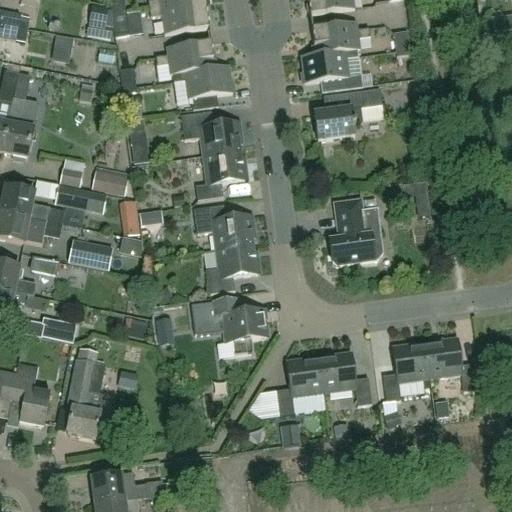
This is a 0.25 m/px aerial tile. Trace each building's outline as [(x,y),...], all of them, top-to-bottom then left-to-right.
[(108,0),(110,11),(111,18),(125,16),(123,0),(108,0)] [(148,13),(205,6),(204,0),(158,0),(159,3),(147,5),(148,13)] [(306,0),(309,19),(353,13),(351,0),(306,0)] [(208,32),(205,6),(148,13),(150,22),(161,20),(164,38),(208,32)] [(111,18),(110,11),(91,7),(87,26),(104,30),(105,26),(112,28),(111,18)] [(0,28),(17,31),(19,19),(0,15),(0,28)] [(511,15),(491,19),(493,31),(511,29),(511,15)] [(125,16),(111,18),(112,28),(114,42),(129,40),(125,16)] [(314,59),(356,53),(357,54),(359,54),(357,43),(369,41),(368,33),(356,34),(355,26),(311,32),(314,58),(314,59)] [(17,31),(0,28),(0,41),(15,44),(17,31)] [(73,39),(55,36),(51,61),(68,65),(73,39)] [(407,36),(393,37),(396,61),(410,59),(407,36)] [(214,73),(214,72),(210,46),(166,52),(167,60),(155,61),(156,70),(168,68),(169,79),(172,79),(172,78),(214,73)] [(314,59),(314,58),(300,60),(304,88),(320,86),(321,97),(362,92),(357,54),(356,53),(314,59)] [(172,78),(172,79),(173,87),(185,85),(187,103),(191,103),(192,114),(217,111),(216,100),(232,97),(228,70),(214,72),(214,73),(172,78)] [(133,72),(119,74),(122,98),(136,96),(133,72)] [(1,92),(14,95),(16,80),(4,78),(1,92)] [(23,105),(28,82),(16,80),(14,95),(11,108),(0,156),(26,162),(37,108),(23,105)] [(94,87),(81,86),(78,102),(91,105),(94,87)] [(383,124),(383,118),(379,93),(347,98),(349,113),(313,118),(317,146),(354,141),(352,130),(354,130),(354,128),(383,124)] [(0,156),(11,108),(0,105),(0,156)] [(202,161),(240,156),(236,126),(212,129),(211,116),(180,120),(183,145),(200,142),(202,161)] [(240,156),(202,161),(206,189),(195,190),(197,205),(222,201),(221,188),(244,185),(240,156)] [(79,191),(82,176),(62,172),(58,187),(79,191)] [(128,181),(127,181),(95,174),(91,192),(123,199),(128,181)] [(3,191),(0,209),(0,217),(59,229),(61,216),(48,214),(48,212),(30,209),(33,197),(3,191)] [(89,197),(57,191),(54,207),(86,212),(89,197)] [(339,242),(328,244),(331,267),(335,270),(377,265),(382,257),(376,212),(361,214),(360,204),(334,208),(337,232),(341,232),(342,239),(339,242)] [(121,224),(137,221),(135,205),(119,207),(121,224)] [(213,236),(215,254),(252,249),(248,220),(225,223),(223,210),(193,214),(196,238),(213,236)] [(44,239),(57,241),(59,229),(0,217),(0,243),(23,248),(23,245),(42,248),(44,239)] [(73,244),(68,267),(107,275),(112,252),(73,244)] [(252,249),(215,254),(217,272),(205,274),(208,299),(234,295),(232,282),(256,278),(252,249)] [(55,266),(32,262),(30,274),(53,278),(55,266)] [(0,268),(0,294),(12,297),(17,272),(0,268)] [(24,299),(12,297),(0,294),(0,320),(13,323),(16,307),(22,308),(24,299)] [(26,312),(43,312),(44,301),(27,300),(26,312)] [(236,303),(210,306),(212,321),(221,320),(224,347),(231,346),(233,360),(252,358),(250,344),(265,342),(261,314),(238,317),(236,303)] [(45,326),(45,328),(18,322),(15,336),(42,342),(42,340),(61,344),(65,330),(45,326)] [(438,350),(424,351),(429,383),(460,379),(462,397),(477,395),(473,368),(460,370),(456,343),(437,346),(438,350)] [(429,383),(424,351),(411,353),(411,349),(391,352),(395,379),(382,381),(385,407),(400,405),(397,387),(429,383)] [(103,400),(88,397),(96,357),(79,353),(67,412),(70,413),(65,436),(94,442),(103,400)] [(331,364),(318,366),(322,397),(354,393),(356,411),(371,409),(367,382),(354,384),(350,357),(331,360),(331,364)] [(322,397),(318,366),(305,367),(304,364),(285,366),(289,393),(275,395),(279,421),(293,419),(291,402),(322,397)] [(14,379),(9,406),(20,408),(17,427),(41,432),(48,397),(31,394),(36,372),(17,368),(15,379),(14,379)] [(0,404),(9,406),(14,379),(0,376),(0,404)] [(383,420),(388,433),(401,428),(396,415),(383,420)] [(417,437),(437,435),(435,419),(416,421),(417,437)] [(348,439),(347,429),(333,431),(334,441),(348,439)] [(299,445),(297,431),(282,433),(284,447),(299,445)] [(213,489),(209,460),(193,463),(197,491),(213,489)] [(93,508),(135,502),(133,490),(121,492),(119,478),(89,482),(93,508)] [(144,487),(146,502),(164,499),(162,484),(144,487)] [(136,511),(135,502),(93,508),(93,511),(136,511)]
